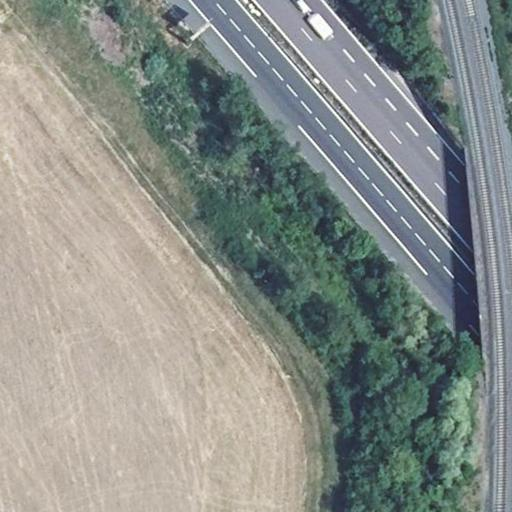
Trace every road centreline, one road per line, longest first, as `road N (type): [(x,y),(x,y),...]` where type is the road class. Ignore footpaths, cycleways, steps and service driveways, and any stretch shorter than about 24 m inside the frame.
road 1 (motorway): [(210,0),(511,350)]
road 2 (motorway): [(511,266),(278,0)]
